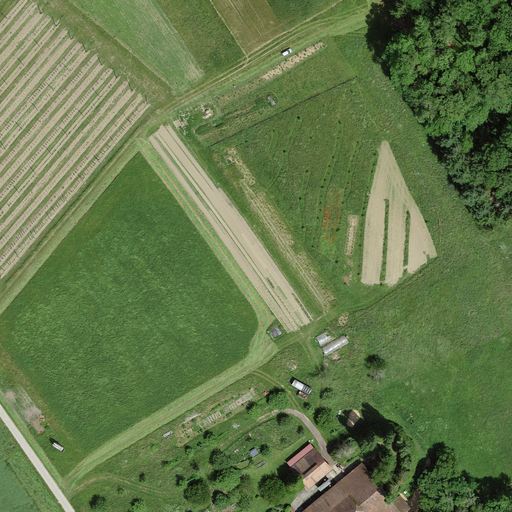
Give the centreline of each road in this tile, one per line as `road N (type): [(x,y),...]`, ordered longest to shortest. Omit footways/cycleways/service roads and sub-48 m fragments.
road 1 (track): [(60,498),(100,477),(156,491),(190,488),(227,441),(282,411),(305,420),(330,458)]
road 2 (track): [(69,511),(0,412)]
